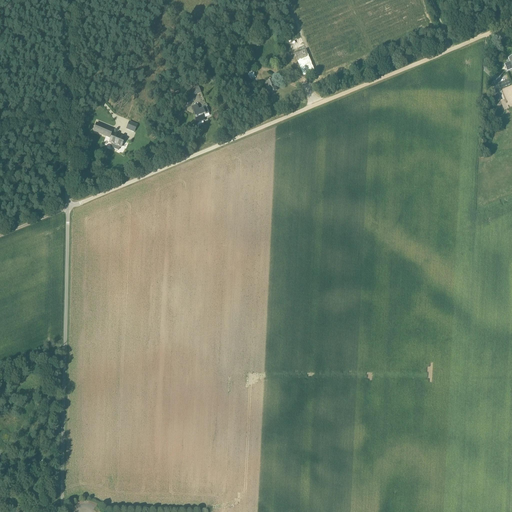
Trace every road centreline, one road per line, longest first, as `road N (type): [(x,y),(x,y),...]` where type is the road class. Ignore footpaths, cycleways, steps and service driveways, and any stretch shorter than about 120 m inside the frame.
road 1 (track): [(0,235),(511,25)]
road 2 (unclassified): [(63,511),(69,0)]
